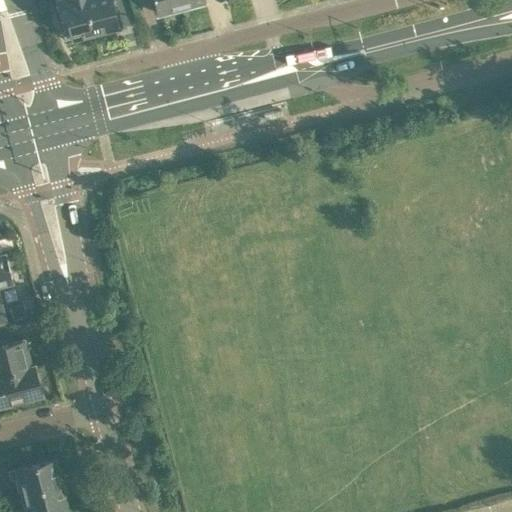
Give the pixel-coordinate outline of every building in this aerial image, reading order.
[(58,0),(56,1),(65,40),(92,33),(83,0),(58,0)] [(83,0),(92,33),(119,26),(112,0),(83,0)] [(169,13),(181,10),(178,0),(153,0),(156,13),(169,10),(169,13)] [(205,0),(178,0),(181,10),(193,7),(193,4),(206,1),(205,0)] [(0,284),(12,282),(5,254),(0,255),(0,284)] [(24,315),(21,303),(9,306),(13,318),(24,315)] [(22,339),(0,344),(0,372),(29,365),(22,339)] [(0,402),(40,392),(33,364),(29,365),(0,372),(0,402)] [(16,468),(7,471),(10,481),(19,478),(22,492),(63,481),(60,468),(55,469),(52,458),(16,468)] [(67,494),(63,481),(22,492),(27,511),(44,511),(65,507),(62,496),(67,494)]
